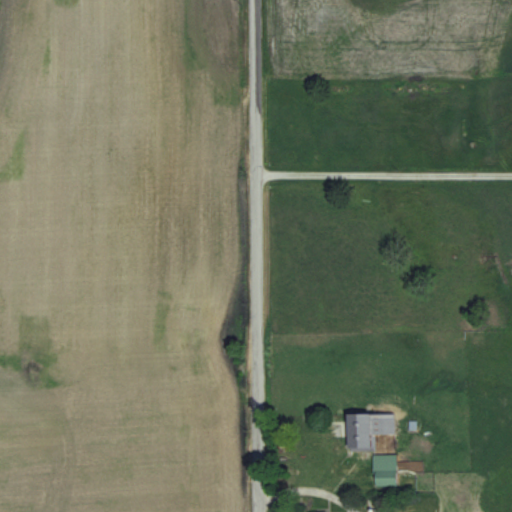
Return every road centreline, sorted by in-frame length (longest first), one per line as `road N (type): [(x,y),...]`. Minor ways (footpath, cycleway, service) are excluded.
road 1 (residential): [(255,511),(248,0)]
road 2 (residential): [(250,176),(511,178)]
